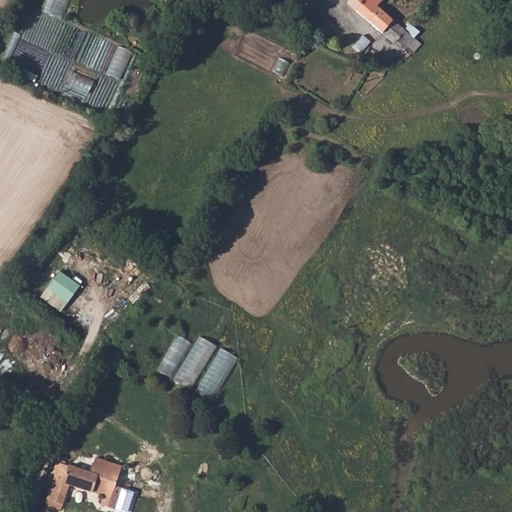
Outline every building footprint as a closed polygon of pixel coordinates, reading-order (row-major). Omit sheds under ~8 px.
[(62,18),(69,0),(44,0),(41,9),(62,18)] [(315,0),(303,14),(305,16),(309,19),(326,0),(315,0)] [(355,0),(355,1),(354,2),(398,45),(409,54),(415,47),(418,50),(423,44),(410,33),(381,6),(385,0),(355,0)] [(367,36),(356,46),(362,53),(373,42),(367,36)] [(90,92),(95,79),(73,70),(68,83),(90,92)] [(176,334),(160,371),(175,377),(191,340),(176,334)] [(199,335),(175,379),(193,389),(217,345),(199,335)] [(197,392),(215,400),(237,356),(219,347),(197,392)] [(95,453),(88,473),(123,485),(131,466),(95,453)] [(48,476),(45,484),(49,487),(43,504),(58,509),(67,484),(99,495),(96,503),(114,509),(122,488),(123,485),(88,473),(57,463),(52,478),(48,476)] [(122,488),(114,509),(113,511),(151,511),(156,499),(122,488)]
